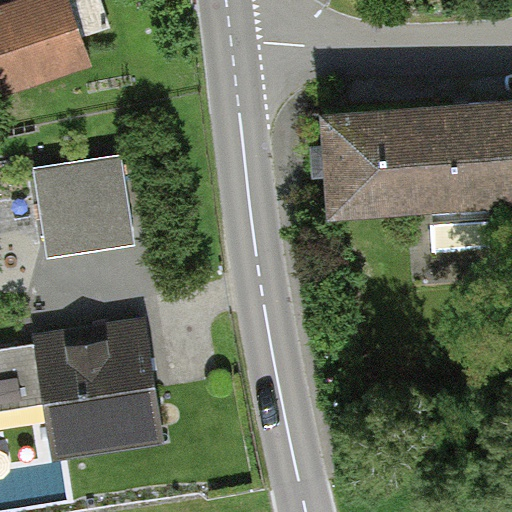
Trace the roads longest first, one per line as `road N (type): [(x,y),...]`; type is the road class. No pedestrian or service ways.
road 1 (tertiary): [(307,511),(254,236),(232,49)]
road 2 (unclassified): [(511,44),(232,49)]
